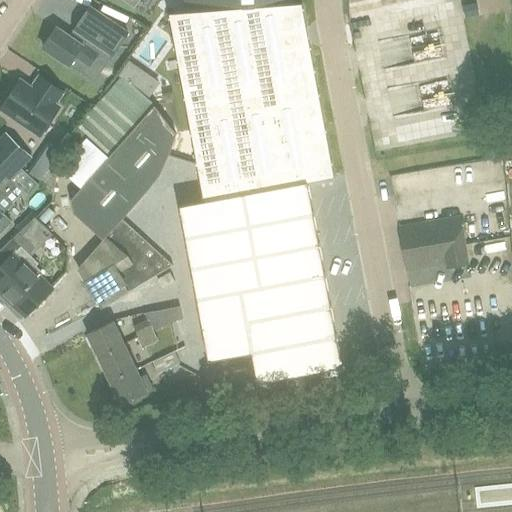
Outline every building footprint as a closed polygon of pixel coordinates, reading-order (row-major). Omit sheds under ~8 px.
[(168,14),(204,201),(179,205),(208,359),(251,354),(258,382),(341,367),(305,183),(333,178),(301,3),(293,5),(292,0),(183,0),(185,11),(168,14)] [(74,42),(56,29),(43,48),(70,66),(75,59),(89,68),(98,55),(109,62),(128,33),(89,7),(74,31),(79,34),(74,42)] [(160,173),(169,156),(170,152),(175,134),(167,122),(155,106),(155,105),(155,104),(141,92),(117,75),(98,101),(77,130),(88,141),(62,168),(82,187),(70,200),(74,213),(132,261),(118,271),(114,265),(85,283),(97,301),(125,284),(130,292),(173,265),(122,219),(148,190),(160,173)] [(20,81),(2,108),(40,134),(58,107),(54,104),(62,92),(40,76),(31,89),(20,81)] [(50,139),(28,173),(41,181),(71,135),(67,132),(58,145),(50,139)] [(0,213),(0,199),(4,196),(0,192),(0,191),(11,179),(15,182),(24,172),(21,169),(32,158),(7,134),(0,141),(0,231),(9,222),(3,216),(0,213)] [(468,265),(460,217),(399,228),(406,271),(446,264),(447,268),(468,265)] [(0,291),(26,317),(52,288),(33,270),(39,264),(30,256),(51,234),(35,218),(0,251),(0,257),(6,262),(0,268),(0,291)] [(162,288),(175,282),(171,273),(158,279),(162,288)] [(137,338),(154,331),(153,330),(183,318),(180,306),(145,313),(148,319),(134,326),(139,337),(137,338)] [(99,356),(124,344),(113,321),(87,333),(99,356)] [(142,348),(159,340),(154,331),(137,338),(142,348)] [(110,380),(136,368),(124,344),(99,356),(110,380)] [(158,373),(180,363),(174,351),(153,361),(158,373)] [(136,368),(110,380),(121,404),(147,391),(154,388),(147,374),(140,377),(136,368)]
